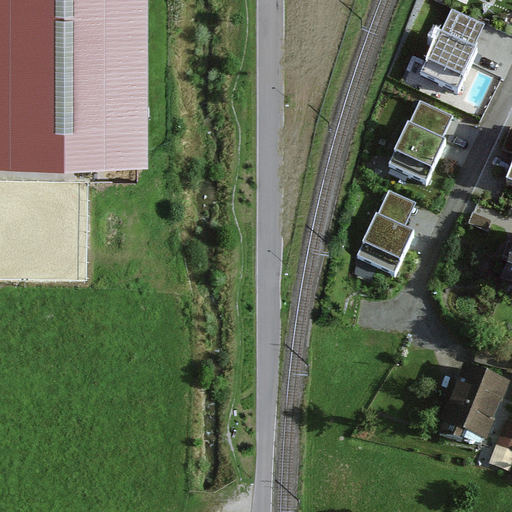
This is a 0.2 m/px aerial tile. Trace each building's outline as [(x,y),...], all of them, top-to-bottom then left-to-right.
[(141,0),(0,0),(0,153),(141,153),(141,0)] [(475,54),(440,39),(423,77),(458,92),(475,54)] [(444,146),(409,130),(391,168),(426,184),(444,146)] [(412,238),(377,222),(359,259),(395,275),(412,238)] [(507,388),(468,372),(442,435),(459,442),(464,431),(486,440),(507,388)] [(511,413),(503,445),(511,447),(511,413)]
